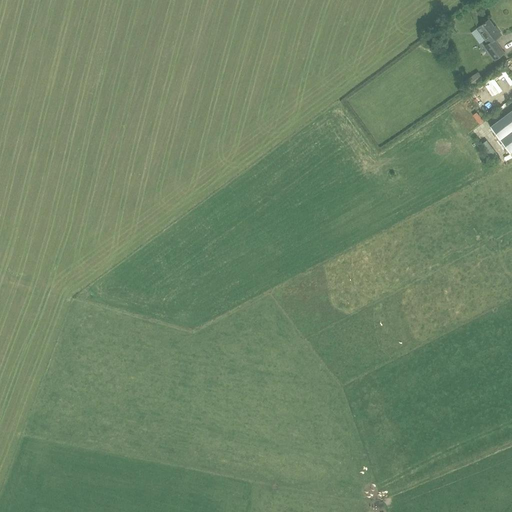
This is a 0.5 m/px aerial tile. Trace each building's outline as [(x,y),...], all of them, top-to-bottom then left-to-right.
[(489,20),(477,29),(489,45),(486,47),(496,61),(503,55),(494,41),(500,36),(489,20)] [(498,79),(503,89),(511,83),(511,78),(505,66),(494,72),(498,79)] [(471,74),(476,80),(481,76),(476,70),(471,74)] [(489,77),(472,83),(478,99),(494,92),(489,77)] [(511,111),(491,127),(511,155),(511,111)]
